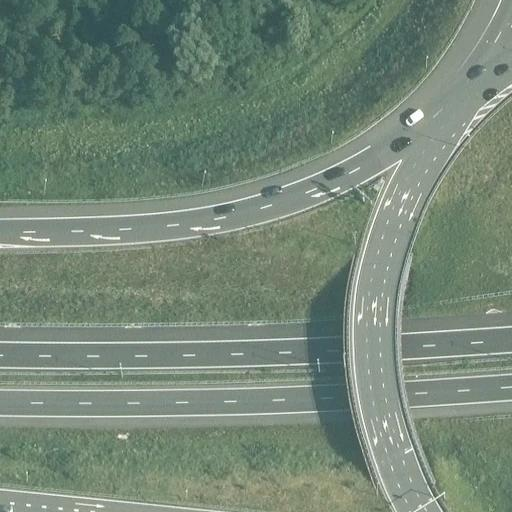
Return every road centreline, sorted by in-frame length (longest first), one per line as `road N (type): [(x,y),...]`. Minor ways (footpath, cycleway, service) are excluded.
road 1 (motorway): [(511,338),(273,356),(0,358)]
road 2 (motorway): [(0,403),(268,401),(511,387)]
road 3 (motorway): [(444,117),(355,172),(216,220),(0,229)]
road 4 (trunk): [(444,117),(408,185),(372,311),(377,401),(393,461),(419,511)]
